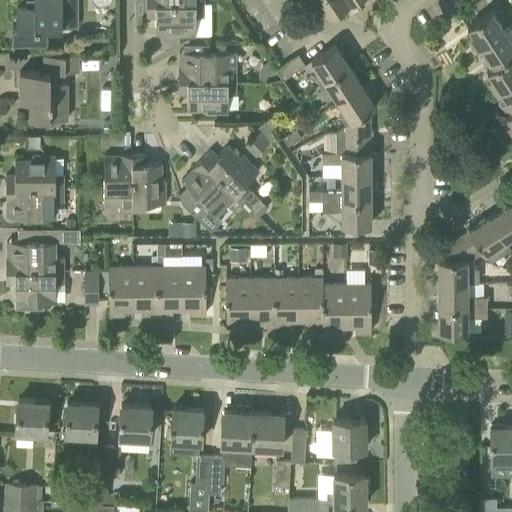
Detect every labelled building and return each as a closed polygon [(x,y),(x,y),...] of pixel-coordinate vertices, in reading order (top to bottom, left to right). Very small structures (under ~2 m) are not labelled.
[(77,0),(34,0),(34,7),(16,7),(16,24),(12,24),(12,42),(48,42),(48,25),(77,25),(77,0)] [(318,0),(329,16),(349,2),(347,0),(303,0),(308,6),(316,0),(318,0)] [(204,16),(203,3),(146,3),(146,16),(155,16),(155,32),(173,32),(173,35),(196,35),(195,16),(204,16)] [(477,49),(505,31),(491,9),(467,25),(472,32),(468,35),(477,49)] [(489,59),(493,65),(494,66),(511,55),(511,54),(511,41),(505,31),(477,49),(486,62),(489,59)] [(178,80),(235,80),(236,51),(209,51),(209,43),(190,43),(190,51),(183,51),(183,66),(178,66),(178,80)] [(319,84),(349,64),(335,44),(311,60),(319,71),(313,75),(319,84)] [(298,53),(277,67),(284,78),(305,64),(298,53)] [(60,71),(78,71),(78,54),(44,54),(44,70),(20,70),(20,101),(30,101),(30,118),(67,118),(67,82),(60,82),(60,71)] [(511,82),(511,55),(494,66),(493,65),(486,70),(491,77),(487,79),(496,93),(511,82)] [(362,84),(349,64),(319,84),(325,93),(330,89),(338,100),(362,84)] [(235,93),(235,80),(178,80),(178,93),(187,93),(187,108),(205,108),(205,112),(227,112),(227,93),(235,93)] [(509,104),(511,108),(511,82),(496,93),(505,106),(509,104)] [(345,124),(370,109),(375,105),(362,84),(338,100),(345,112),(340,115),(345,124)] [(370,109),(345,124),(335,131),(335,151),(370,151),(370,109)] [(264,120),(269,128),(283,119),(277,111),(264,120)] [(288,145),(301,136),(296,128),(282,136),(288,145)] [(201,158),(242,199),(253,210),(263,201),(245,183),(259,170),(243,154),(240,156),(228,144),(217,155),(211,149),(201,158)] [(370,151),(335,151),(322,151),(322,162),(341,162),(341,175),(371,175),(370,151)] [(119,211),(132,211),(132,153),(119,154),(119,155),(104,154),(104,203),(119,203),(119,211)] [(132,153),(132,211),(146,211),(146,203),(165,203),(165,180),(161,180),(161,162),(146,162),(146,153),(132,153)] [(6,174),(6,187),(63,187),(63,174),(55,174),(55,155),(32,155),(32,159),(15,159),(15,174),(6,174)] [(193,191),(182,202),(195,216),(207,204),(216,213),(226,202),(232,208),(242,199),(201,158),(192,168),(195,171),(184,182),(193,191)] [(308,200),(322,199),(371,199),(371,175),(341,175),(342,189),(308,189),(308,200)] [(63,187),(6,187),(6,201),(7,201),(7,216),(55,216),(55,201),(63,201),(63,187)] [(371,224),(371,199),(322,199),(322,210),(342,210),(342,224),(371,224)] [(511,205),(509,202),(489,215),(505,239),(511,234),(511,205)] [(498,252),(496,249),(494,246),(505,239),(489,215),(469,228),(469,229),(459,236),(474,257),(483,251),(488,258),(498,252)] [(196,233),(196,219),(171,218),(170,232),(196,233)] [(6,256),(6,269),(63,269),(63,256),(55,256),(55,241),(60,241),(80,241),(80,228),(49,228),(49,240),(7,240),(7,256),(6,256)] [(474,268),(474,257),(459,236),(445,245),(445,257),(438,257),(438,282),(467,282),(478,282),(478,268),(474,268)] [(125,308),(133,308),(133,264),(109,265),(109,313),(125,313),(125,308)] [(157,264),(133,264),(133,308),(142,307),(142,313),(157,313),(157,264)] [(181,264),(157,264),(157,313),(173,313),(173,307),(181,307),(181,264)] [(206,264),(181,264),(181,307),(190,307),(190,313),(206,313),(206,264)] [(63,269),(6,269),(6,282),(15,282),(15,298),(28,298),(28,307),(43,307),(43,301),(55,301),(55,283),(63,283),(63,269)] [(84,302),(98,302),(98,269),(84,269),(84,302)] [(250,319),(250,276),(226,276),(226,325),(242,325),(242,319),(250,319)] [(275,324),(274,276),(250,276),(250,319),(259,319),(259,325),(275,324)] [(299,319),(298,276),(274,276),(275,324),(290,324),(290,319),(299,319)] [(322,282),(323,282),(323,276),(298,276),(299,319),(307,319),(307,324),(322,325),(322,282)] [(346,325),(346,282),(323,282),(322,282),(322,325),(322,331),(338,330),(338,325),(346,325)] [(346,282),(346,325),(355,325),(355,330),(371,330),(371,282),(346,282)] [(438,282),(438,306),(487,306),(487,295),(467,295),(467,282),(438,282)] [(487,316),(487,306),(438,306),(438,330),(467,330),(467,316),(487,316)] [(47,399),(18,398),(16,431),(46,433),(47,399)] [(97,402),(67,401),(65,433),(96,434),(97,402)] [(152,423),(152,419),(150,419),(151,405),(121,403),(119,436),(149,437),(150,423),(152,423)] [(171,439),(199,440),(201,440),(203,408),(172,406),(172,422),(170,422),(170,426),(171,426),(171,439)] [(208,492),(220,492),(221,482),(223,482),(224,464),(236,464),(237,444),(251,445),(253,411),(223,409),(220,455),(210,455),(208,492)] [(253,411),(251,445),(281,447),(283,413),(253,411)] [(365,417),(333,418),(333,461),(356,461),(356,447),(365,447),(365,417)] [(506,465),(511,464),(511,424),(490,425),(491,459),(506,458),(506,465)] [(292,427),(290,459),(290,461),(304,461),(306,428),(292,427)] [(91,474),(105,475),(107,444),(93,444),(91,474)] [(120,445),(107,444),(105,475),(118,475),(120,445)] [(197,452),(195,481),(190,481),(189,507),(207,508),(208,492),(210,455),(210,453),(197,452)] [(289,485),(290,461),(290,459),(276,459),(274,484),(289,485)] [(288,497),(287,511),(327,511),(328,503),(366,503),(365,473),(333,473),(334,490),(326,490),(327,497),(288,497)] [(6,483),(6,498),(34,499),(35,485),(6,483)] [(482,498),(482,501),(482,511),(511,511),(511,506),(498,507),(497,502),(497,497),(482,498)] [(34,499),(6,498),(4,511),(43,511),(44,500),(34,499)] [(94,511),(95,503),(76,502),(75,511),(94,511)] [(113,511),(114,504),(95,503),(94,511),(113,511)]
